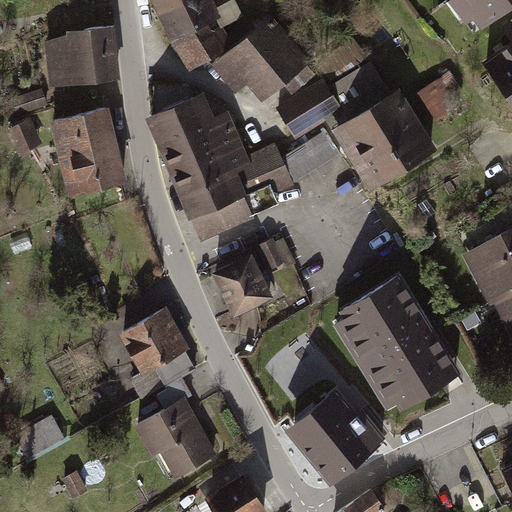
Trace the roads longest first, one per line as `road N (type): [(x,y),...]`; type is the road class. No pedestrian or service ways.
road 1 (residential): [(124,0),(151,187),(219,354),(311,506)]
road 2 (residential): [(311,506),(511,406)]
